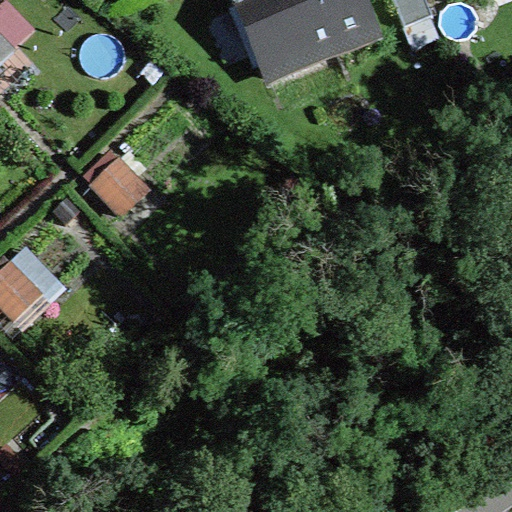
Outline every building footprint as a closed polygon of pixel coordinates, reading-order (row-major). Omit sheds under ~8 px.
[(376,37),(360,0),(234,0),(268,81),(376,37)] [(425,0),(392,0),(405,30),(433,19),(425,0)] [(0,36),(0,63),(13,50),(0,36)] [(119,160),(93,186),(109,203),(136,176),(119,160)] [(136,176),(109,203),(123,217),(150,190),(136,176)] [(4,258),(0,261),(0,304),(14,319),(40,295),(4,258)]
